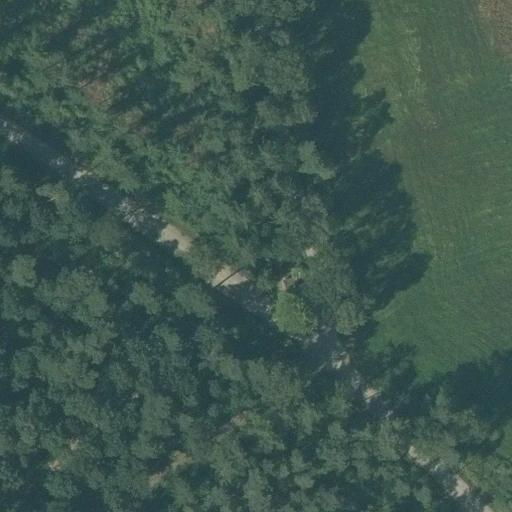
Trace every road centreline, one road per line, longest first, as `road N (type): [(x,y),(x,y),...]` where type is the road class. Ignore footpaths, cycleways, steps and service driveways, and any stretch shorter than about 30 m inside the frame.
road 1 (unclassified): [(0,118),(310,340)]
road 2 (unclassified): [(310,340),(241,0)]
road 3 (unclassified): [(310,340),(482,511)]
